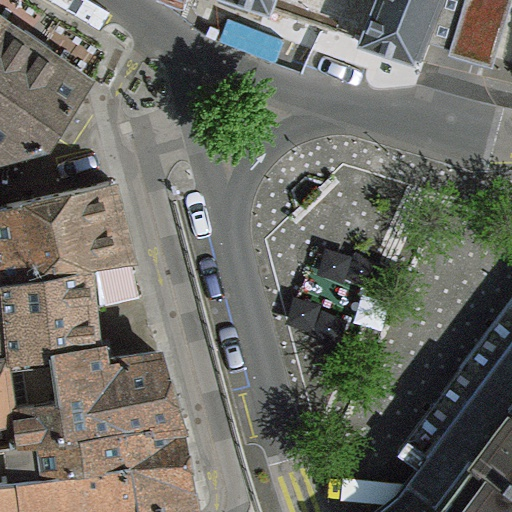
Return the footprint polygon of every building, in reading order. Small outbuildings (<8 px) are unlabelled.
[(241,0),(273,11),(276,0),(378,0),(364,41),(416,60),(439,0),(241,0)] [(91,83),(8,24),(0,36),(0,147),(12,157),(51,145),(91,83)] [(0,281),(6,281),(89,269),(133,260),(115,180),(0,203),(0,281)] [(6,281),(10,356),(96,343),(89,269),(6,281)] [(0,356),(10,356),(6,281),(0,281),(0,356)] [(107,361),(103,342),(96,343),(10,356),(24,443),(182,422),(161,354),(107,361)] [(0,445),(24,443),(10,356),(0,356),(0,445)] [(0,478),(20,477),(129,463),(141,509),(195,505),(182,422),(24,443),(0,445),(0,478)] [(511,511),(511,451),(464,511),(511,511)] [(129,463),(20,477),(24,511),(109,511),(141,509),(129,463)] [(24,511),(20,477),(0,478),(0,511),(24,511)]
